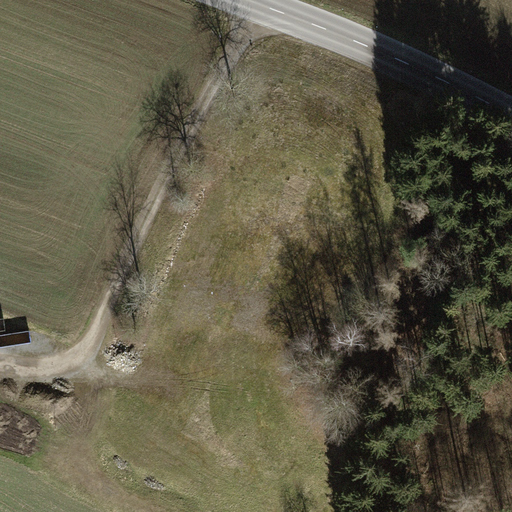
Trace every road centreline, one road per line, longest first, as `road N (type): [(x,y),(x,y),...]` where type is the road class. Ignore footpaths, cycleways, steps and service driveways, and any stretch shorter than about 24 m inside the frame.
road 1 (unknown): [(259,4),(200,113),(100,347)]
road 2 (tertiary): [(511,116),(362,44),(246,0)]
